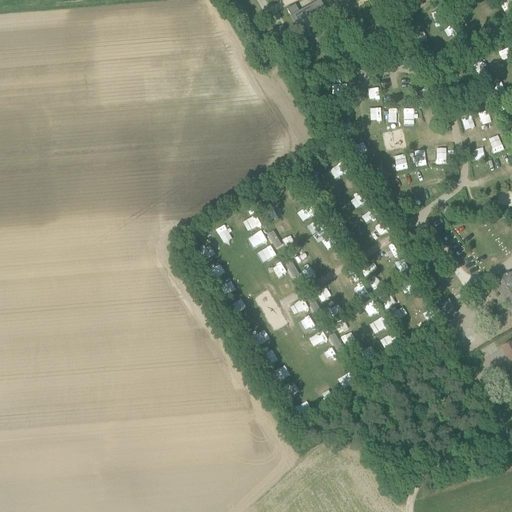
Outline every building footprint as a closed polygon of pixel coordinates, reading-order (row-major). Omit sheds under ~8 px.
[(309,29),(320,22),(320,21),(324,19),(316,4),(307,9),(307,8),(300,12),(296,5),(288,9),(292,17),(301,33),(302,33),(306,40),(314,36),(309,29)] [(278,34),(256,48),(261,56),(276,47),(278,51),(286,47),(283,43),(284,43),(278,34)] [(380,38),(358,52),(363,61),(378,52),(380,56),(387,51),(385,47),(380,38)] [(436,165),(445,164),(444,148),(435,149),(436,165)] [(277,250),(283,246),(274,231),(268,235),(277,250)] [(290,245),(299,240),(294,232),(285,237),(290,245)] [(270,247),(262,251),(266,260),(275,256),(270,247)] [(293,257),(298,267),(311,260),(306,250),(293,257)] [(290,260),(284,265),(295,279),(301,274),(290,260)] [(314,265),(303,272),(307,277),(318,270),(314,265)] [(495,282),(511,312),(511,274),(510,276),(509,274),(495,282)] [(440,305),(447,319),(457,314),(449,300),(440,305)] [(310,306),(316,316),(322,313),(316,302),(310,306)] [(335,333),(329,336),(336,352),(342,349),(335,333)] [(511,343),(503,349),(511,365),(511,343)]
